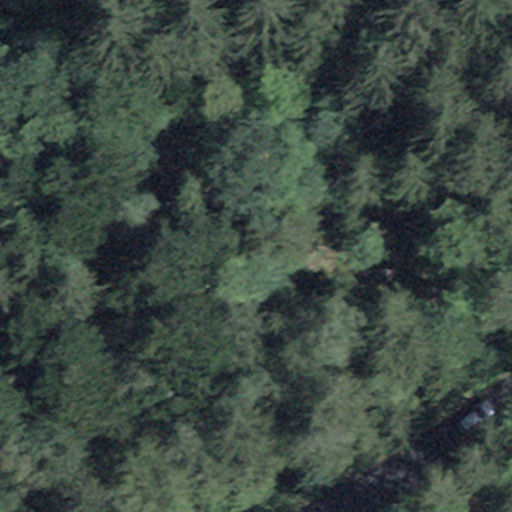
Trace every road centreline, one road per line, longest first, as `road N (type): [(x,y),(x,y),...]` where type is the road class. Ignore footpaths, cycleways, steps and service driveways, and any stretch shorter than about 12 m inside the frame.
road 1 (track): [(0,345),(167,191),(307,88),(381,0)]
road 2 (unclassified): [(333,511),(449,446),(511,399)]
